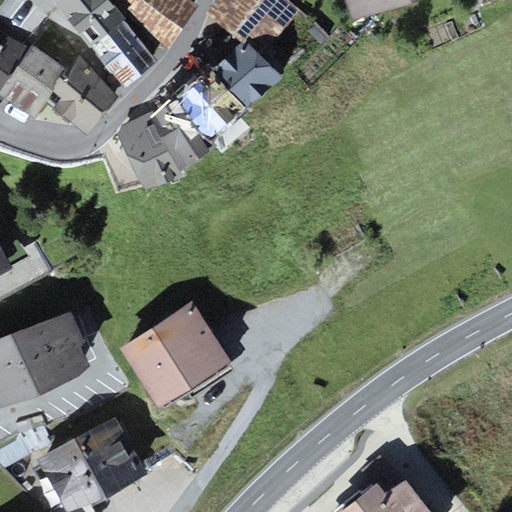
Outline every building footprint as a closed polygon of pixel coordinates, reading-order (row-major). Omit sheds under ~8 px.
[(109,0),(61,0),(127,79),(155,55),(109,0)] [(196,8),(186,0),(117,0),(120,4),(169,45),(196,8)] [(310,7),(302,0),(226,0),(276,45),(310,7)] [(350,0),(354,11),(387,0),(350,0)] [(249,98),(277,67),(241,36),(213,67),(249,98)] [(62,64),(32,41),(1,81),(31,105),(62,64)] [(63,91),(56,99),(87,125),(118,89),(76,53),(52,81),(63,91)] [(249,98),(213,67),(188,91),(213,132),(249,98)] [(218,140),(213,132),(188,91),(152,113),(182,161),(218,140)] [(182,161),(152,113),(118,129),(140,175),(182,161)] [(0,261),(18,251),(0,221),(0,261)] [(189,298),(124,343),(164,400),(229,355),(189,298)] [(68,305),(0,332),(0,402),(92,364),(68,305)] [(117,414),(40,451),(69,510),(146,472),(117,414)] [(380,476),(331,511),(434,511),(407,473),(388,487),(380,476)]
